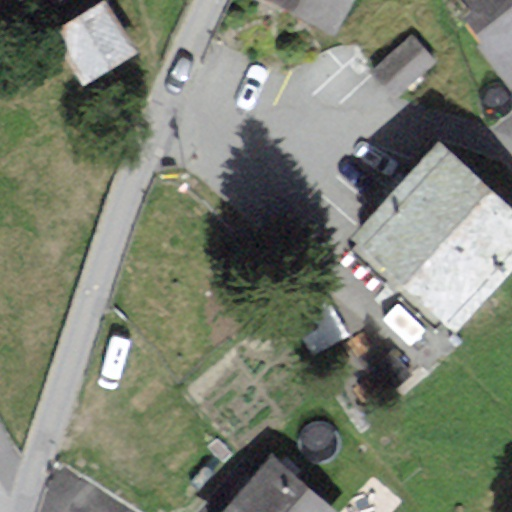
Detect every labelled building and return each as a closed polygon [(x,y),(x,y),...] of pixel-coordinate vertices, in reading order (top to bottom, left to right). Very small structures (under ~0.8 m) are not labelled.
[(298,0),(316,15),(328,0),(298,0)] [(511,0),(452,0),(496,75),(511,66),(511,0)] [(73,78),(118,53),(94,9),(49,34),(73,78)] [(417,38),(382,71),(404,93),(438,60),(417,38)] [(511,256),(511,218),(437,153),(357,246),(451,327),(511,256)] [(333,511),(270,461),(229,511),(333,511)]
